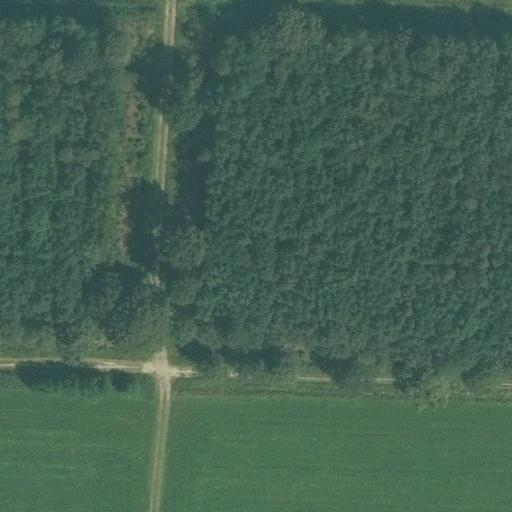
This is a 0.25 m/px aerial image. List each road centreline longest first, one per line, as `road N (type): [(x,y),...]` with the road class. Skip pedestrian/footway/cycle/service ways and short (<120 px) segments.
road 1 (track): [(0,366),(511,384)]
road 2 (track): [(174,0),(153,256),(160,310),(183,374)]
